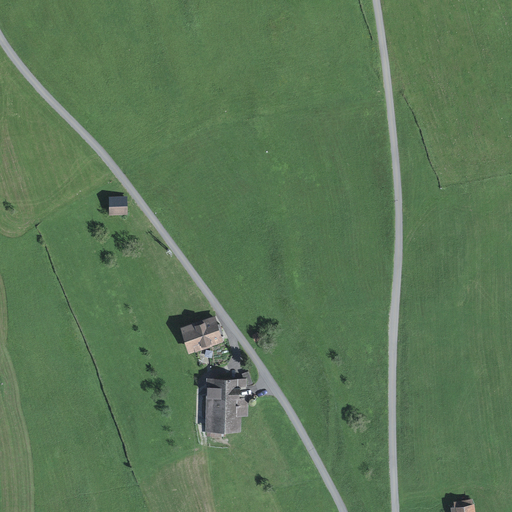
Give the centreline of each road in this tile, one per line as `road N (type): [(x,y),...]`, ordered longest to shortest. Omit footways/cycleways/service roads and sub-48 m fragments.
road 1 (unclassified): [(343,511),(230,323),(132,190),(0,36)]
road 2 (unclassified): [(376,0),(399,230),(396,511)]
